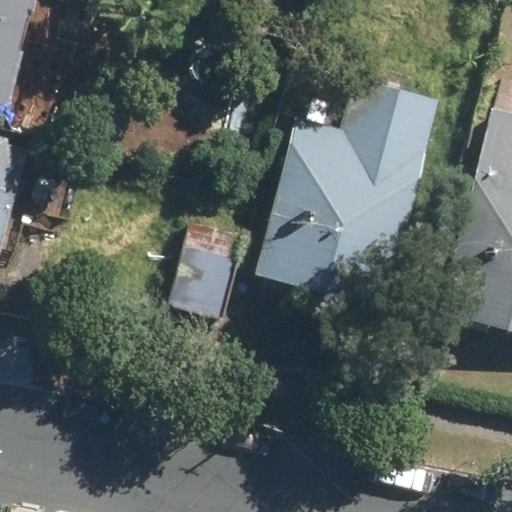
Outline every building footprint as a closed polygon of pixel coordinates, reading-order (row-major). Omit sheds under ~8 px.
[(0,0),(0,85),(37,94),(58,0),(0,0)] [(447,86),(388,70),(373,127),(310,111),(272,258),(394,289),(447,86)] [(511,100),(495,96),(465,208),(441,296),(511,315),(511,100)] [(32,126),(0,119),(0,269),(3,270),(32,126)] [(248,224),(192,214),(177,295),(232,305),(248,224)]
